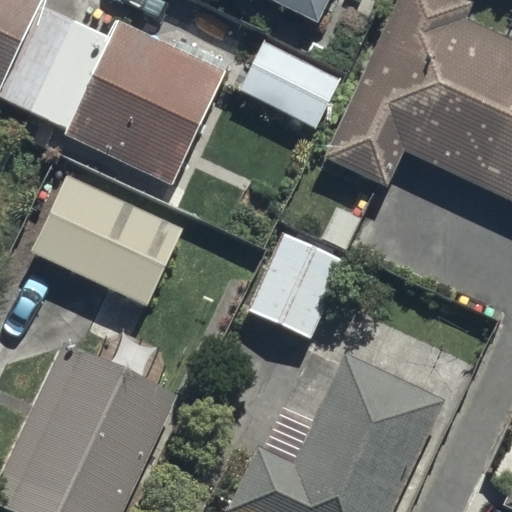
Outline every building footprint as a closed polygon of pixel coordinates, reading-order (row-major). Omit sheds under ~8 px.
[(43,0),(0,0),(0,103),(67,136),(63,144),(170,195),(223,85),(115,33),(106,51),(39,18),(47,2),(43,0)] [(249,0),(315,32),(331,0),(249,0)] [(468,14),(438,0),(399,0),(325,164),(390,193),(404,162),(511,211),(511,50),(462,28),(468,14)] [(261,52),(238,99),(315,137),(338,90),(261,52)] [(64,184),(28,260),(147,316),(183,240),(64,184)] [(275,242),(242,316),(308,345),(341,271),(275,242)] [(61,353),(0,478),(0,511),(125,511),(176,409),(61,353)] [(282,418),(263,461),(255,457),(229,511),(395,511),(441,413),(340,367),(311,430),(282,418)] [(511,511),(511,493),(503,511),(511,511)]
